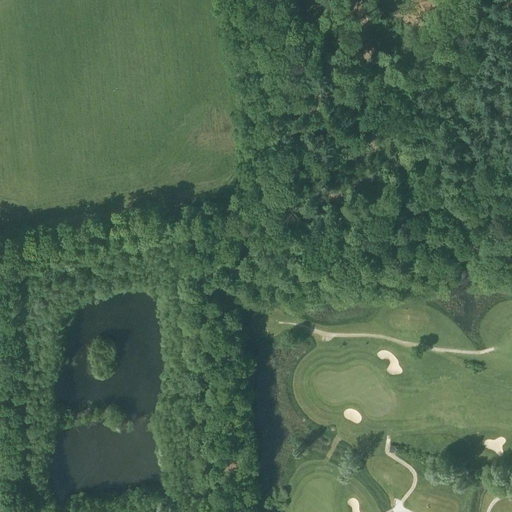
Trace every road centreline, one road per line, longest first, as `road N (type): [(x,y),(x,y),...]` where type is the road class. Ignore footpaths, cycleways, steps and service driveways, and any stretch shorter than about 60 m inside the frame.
road 1 (track): [(271,245),(231,271),(217,315),(232,511)]
road 2 (track): [(511,220),(462,238),(361,235),(271,245),(266,203)]
road 3 (track): [(266,203),(0,247)]
road 4 (track): [(235,0),(266,203)]
